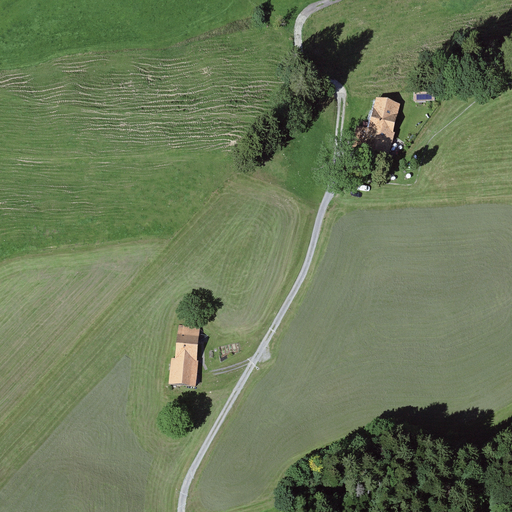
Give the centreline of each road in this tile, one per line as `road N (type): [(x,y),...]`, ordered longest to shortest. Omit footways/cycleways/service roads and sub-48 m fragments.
road 1 (track): [(181,511),(195,465),(299,276),(330,184)]
road 2 (track): [(334,0),(299,22),(298,51),(304,69),(338,87),(341,99)]
